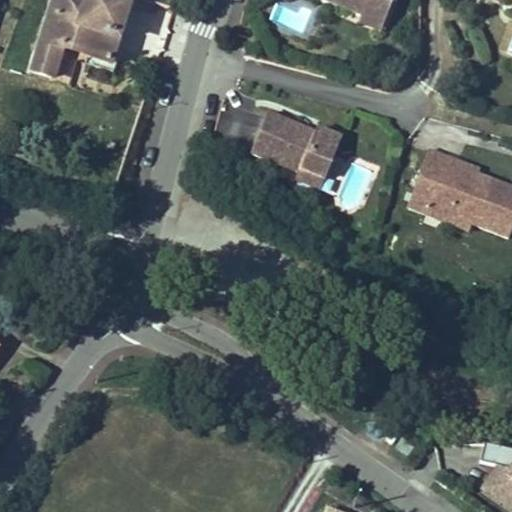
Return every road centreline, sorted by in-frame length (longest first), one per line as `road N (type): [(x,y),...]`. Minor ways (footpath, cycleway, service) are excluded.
road 1 (tertiary): [(123,319),(224,348),(377,432),(480,511)]
road 2 (track): [(177,154),(462,326),(511,348)]
road 3 (residential): [(443,112),(412,112),(200,56)]
road 4 (tertiary): [(0,506),(111,349),(123,319)]
road 5 (tertiary): [(145,256),(200,56)]
road 6 (tertiary): [(0,198),(145,256)]
